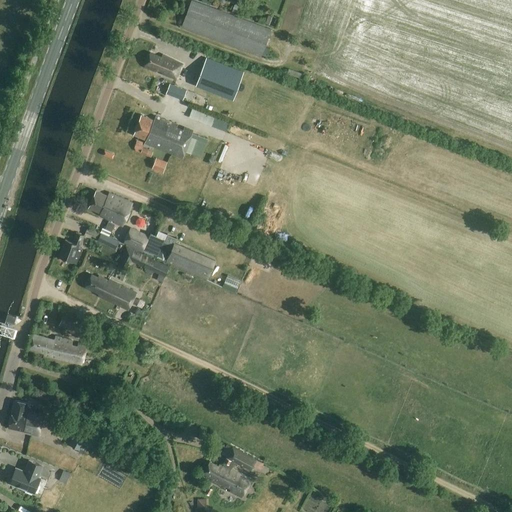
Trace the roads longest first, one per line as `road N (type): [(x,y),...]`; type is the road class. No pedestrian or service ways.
road 1 (track): [(497,511),(36,285)]
road 2 (unclassified): [(20,333),(141,0)]
road 3 (primary): [(0,198),(72,0)]
